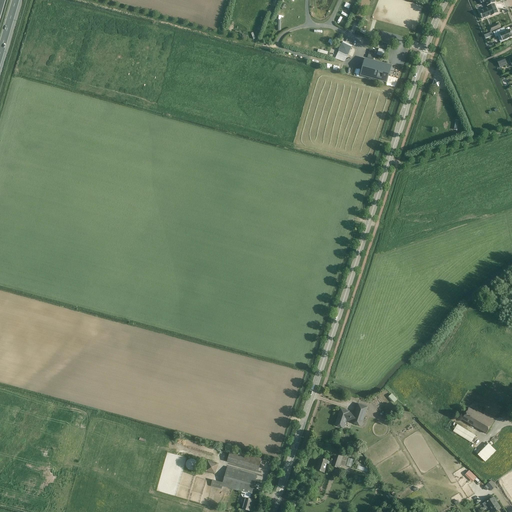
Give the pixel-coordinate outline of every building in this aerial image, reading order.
[(482,0),(483,3),(485,2),(487,7),(487,6),(488,8),(479,12),(482,19),(491,15),(491,16),(498,13),(494,4),(495,3),(494,0),(482,0)] [(488,27),(490,33),(501,28),(499,23),(488,27)] [(507,39),(511,36),(511,35),(510,30),(505,32),(505,31),(502,32),(501,30),(494,32),(496,37),(500,35),(503,41),(503,42),(507,40),(507,39)] [(339,50),(348,55),(352,48),(342,43),(339,50)] [(379,49),(377,55),(383,57),(385,51),(379,49)] [(366,60),(361,75),(381,81),(386,82),(388,76),(390,66),(386,65),(370,61),(366,59),(366,60)] [(98,333),(104,328),(98,322),(92,328),(98,333)] [(397,400),(392,394),(388,397),(394,403),(397,400)] [(368,407),(363,405),(358,404),(355,414),(349,412),(349,411),(341,409),(335,425),(344,428),(346,420),(352,422),(352,423),(361,426),(368,407)] [(462,419),(486,434),(494,421),(478,412),(477,413),(469,408),(462,419)] [(415,422),(397,433),(401,439),(418,428),(415,422)] [(476,436),(457,424),(455,423),(453,427),(455,428),(453,431),(472,442),(476,436)] [(488,444),(485,447),(478,455),(485,462),(496,451),(488,444)] [(228,462),(253,469),(258,470),(261,459),(257,458),(231,450),(228,462)] [(345,467),(349,454),(349,453),(344,451),(343,456),(335,453),(331,466),(339,469),(340,465),(345,467)] [(186,463),(186,465),(186,467),(188,469),(189,470),(191,470),(194,470),(195,469),(197,467),(197,465),(197,463),(195,461),(194,460),(191,459),(189,460),(188,461),(186,463)] [(316,470),(321,472),(324,472),(328,461),(320,459),(316,470)] [(215,474),(218,464),(208,462),(205,472),(215,474)] [(358,464),(356,469),(370,474),(371,469),(358,464)] [(242,509),(245,510),(250,511),(253,500),(250,499),(251,494),(252,494),(257,475),(252,474),(228,467),(223,483),(212,480),(211,486),(221,489),(222,486),(242,492),(241,495),(243,498),(245,498),(242,509)] [(464,474),(471,482),(476,478),(469,470),(464,474)] [(511,472),(511,473),(503,478),(507,484),(511,480),(511,472)] [(487,485),(485,487),(484,488),(486,490),(482,493),(484,496),(488,493),(486,491),(489,489),(490,491),(491,490),(496,486),(492,480),(486,484),(487,485)] [(493,497),(486,502),(489,507),(490,509),(492,511),(495,511),(500,509),(498,504),(496,501),(496,500),(497,500),(494,496),(493,497)]
